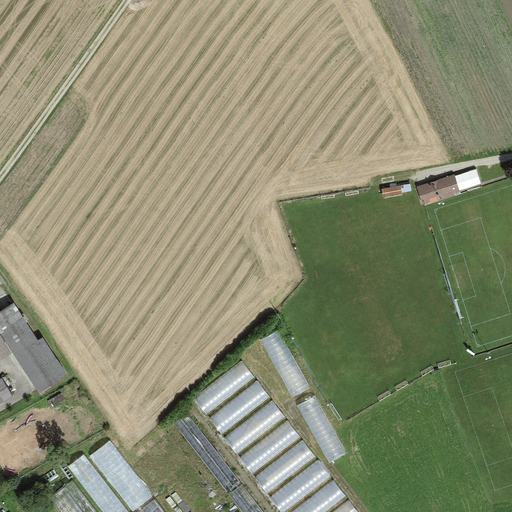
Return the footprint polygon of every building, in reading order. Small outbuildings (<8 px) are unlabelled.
[(474,170),(417,188),(422,202),(479,184),(474,170)] [(384,196),(405,195),(405,183),(384,184),(384,196)] [(14,301),(0,309),(0,324),(40,389),(66,373),(43,336),(38,339),(14,301)] [(0,353),(10,347),(0,329),(0,353)] [(292,396),(308,388),(279,329),(263,336),(292,396)] [(209,413),(257,375),(244,359),(196,397),(209,413)] [(4,379),(0,380),(0,401),(13,394),(4,379)] [(223,432),(273,397),(262,380),(211,415),(223,432)] [(331,462),(349,452),(316,394),(298,404),(331,462)] [(276,400),(226,435),(238,452),(288,417),(276,400)] [(228,490),(241,480),(190,413),(177,423),(228,490)] [(290,419),(242,457),(255,473),(303,435),(290,419)] [(108,439),(90,454),(133,508),(152,493),(108,439)] [(307,440),(257,474),(268,491),(319,457),(307,440)] [(68,465),(105,511),(127,511),(129,511),(83,453),(68,465)] [(282,509),(334,479),(324,462),(272,492),(282,509)] [(50,496),(62,511),(94,511),(71,480),(50,496)] [(237,511),(266,511),(243,480),(237,484),(244,493),(237,498),(243,508),(237,511)] [(338,480),(288,511),(326,511),(349,497),(338,480)] [(361,511),(353,500),(335,511),(361,511)] [(142,511),(165,511),(157,501),(142,511)]
